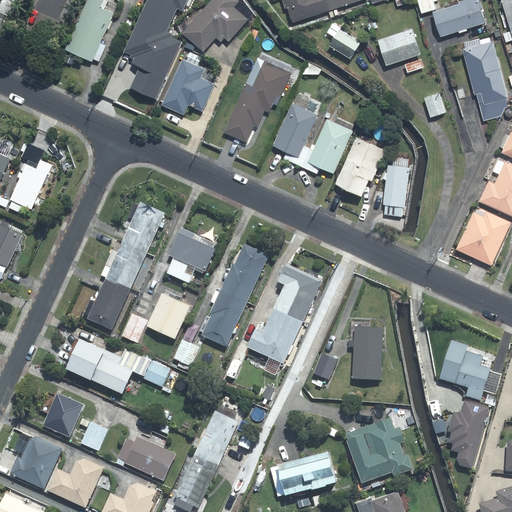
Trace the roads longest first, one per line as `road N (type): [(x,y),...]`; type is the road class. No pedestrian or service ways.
road 1 (residential): [(118,135),(511,312)]
road 2 (residential): [(0,399),(118,135)]
